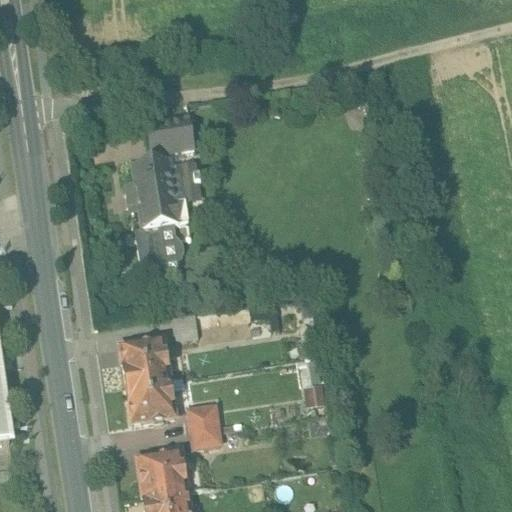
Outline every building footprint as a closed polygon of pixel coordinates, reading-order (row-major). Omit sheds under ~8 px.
[(189,123),(146,130),(151,160),(165,158),(194,153),(189,123)] [(165,158),(154,160),(156,167),(133,171),(136,188),(128,190),(132,218),(140,217),(143,233),(135,235),(143,286),(149,285),(164,283),(170,282),(161,231),(178,229),(178,227),(188,226),(183,196),(198,194),(197,188),(200,188),(199,180),(196,180),(194,168),(174,171),(175,177),(170,177),(168,165),(167,166),(165,158)] [(164,283),(149,285),(153,305),(168,303),(164,283)] [(194,319),(173,322),(176,346),(198,343),(194,319)] [(163,346),(151,348),(151,347),(141,348),(141,349),(131,351),(119,352),(121,364),(122,364),(126,391),(168,384),(166,370),(168,369),(166,359),(165,359),(163,346)] [(305,365),(304,385),(318,385),(318,365),(305,365)] [(0,377),(0,448),(10,447),(0,377)] [(168,384),(126,391),(130,418),(131,430),(143,428),(153,426),(153,427),(163,426),(162,425),(174,423),(172,409),(174,409),(172,399),(171,399),(168,384)] [(307,409),(324,407),(322,387),(305,389),(307,409)] [(215,412),(188,416),(192,440),(218,436),(215,412)] [(218,436),(192,440),(194,453),(220,449),(218,436)] [(168,460),(158,461),(158,462),(137,465),(138,469),(137,469),(139,482),(140,482),(143,504),(186,497),(184,482),(185,482),(183,472),(182,472),(180,459),(168,461),(168,460)] [(188,511),(186,497),(143,504),(144,511),(188,511)]
